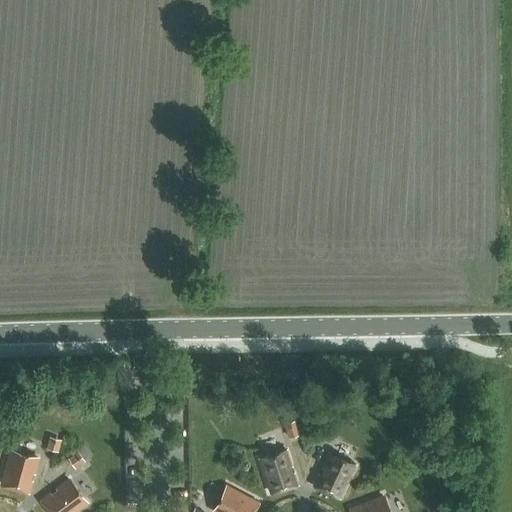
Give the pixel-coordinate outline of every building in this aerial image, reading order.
[(442,405),(441,422),(454,422),(454,405),(442,405)] [(284,424),(288,438),(300,434),(295,420),(284,424)] [(335,428),(323,422),(317,435),(329,441),(335,428)] [(58,451),(61,439),(49,436),(46,448),(58,451)] [(34,473),(38,458),(10,450),(1,483),(29,491),(32,480),(29,479),(31,472),(34,473)] [(291,472),(289,466),(292,465),(287,450),(259,459),(270,491),(298,482),(294,471),(291,472)] [(75,468),(85,461),(77,451),(67,458),(75,468)] [(340,496),(355,465),(328,453),(321,467),(324,468),(322,474),(319,473),(314,483),(340,496)] [(73,511),(86,502),(69,479),(56,488),(58,491),(53,495),(51,492),(41,499),(50,511),(73,511)] [(251,511),(258,501),(228,485),(214,511),(215,511),(251,511)] [(389,511),(383,495),(351,507),(352,511),(389,511)]
